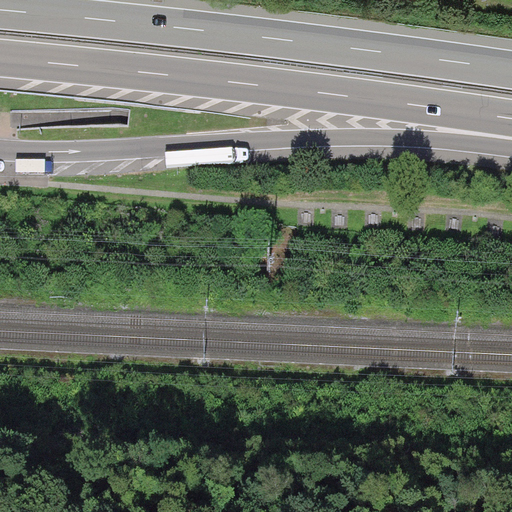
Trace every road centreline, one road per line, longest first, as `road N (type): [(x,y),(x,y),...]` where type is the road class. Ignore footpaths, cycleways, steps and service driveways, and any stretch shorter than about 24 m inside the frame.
road 1 (motorway): [(511,69),(0,8)]
road 2 (motorway): [(0,58),(511,118)]
road 3 (motorway): [(127,150),(342,139),(511,142)]
